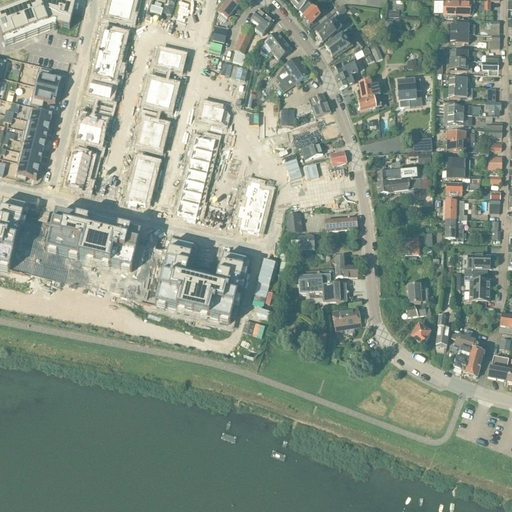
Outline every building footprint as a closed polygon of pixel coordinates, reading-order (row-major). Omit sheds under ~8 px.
[(5,14),(0,16),(0,34),(3,43),(5,48),(21,42),(53,30),(55,30),(56,27),(57,27),(56,28),(69,31),(76,6),(61,2),(52,0),(42,0),(35,3),(5,14)] [(113,0),(111,7),(132,13),(135,2),(137,2),(137,0),(113,0)] [(152,9),(154,0),(145,0),(144,7),(152,9)] [(243,0),(228,0),(218,14),(227,21),(243,0)] [(309,0),(287,0),(288,0),(288,1),(299,13),(300,14),(304,18),(312,11),(308,7),(312,3),(309,0)] [(202,5),(190,2),(187,15),(198,18),(202,5)] [(474,3),(465,3),(456,3),(456,5),(443,5),(443,17),(470,18),(472,17),(473,15),(473,12),(474,12),(474,3)] [(111,7),(108,19),(120,22),(118,28),(126,30),(130,31),(132,24),(129,23),(130,22),(132,13),(111,7)] [(166,8),(164,15),(171,17),(173,10),(166,8)] [(304,18),(303,19),(311,28),(317,22),(320,20),(312,11),(304,18)] [(273,24),(259,12),(251,23),(259,29),(256,33),(262,38),(265,34),(273,24)] [(341,31),(334,21),(327,26),(314,35),(322,46),(335,37),(335,36),(341,31)] [(450,36),(471,37),(475,37),(475,33),(469,33),(469,27),(450,27),(450,36)] [(214,28),(212,43),(224,46),(228,31),(214,28)] [(234,52),(236,53),(243,56),(254,32),(245,28),(234,52)] [(105,34),(102,45),(121,50),(122,47),(124,38),(123,38),(105,34)] [(291,53),(277,35),(265,45),(260,52),(264,55),(268,50),(271,54),(269,56),(270,57),(268,59),(270,60),(274,57),(278,63),(291,53)] [(471,40),(471,37),(450,36),(450,46),(468,46),(469,40),(471,40)] [(350,50),(342,37),(324,48),(332,61),(350,50)] [(102,45),(99,55),(118,60),(119,60),(120,55),(121,50),(102,45)] [(383,61),(378,49),(371,52),(376,63),(383,61)] [(368,50),(362,53),(364,59),(371,56),(368,50)] [(244,57),(243,56),(236,53),(233,64),(243,66),(244,57)] [(264,55),(256,53),(253,72),(260,73),(264,55)] [(449,63),(472,64),(475,64),(476,60),(476,54),(450,54),(449,63)] [(99,55),(97,66),(114,70),(116,71),(119,60),(118,60),(99,55)] [(156,67),(154,74),(166,77),(168,70),(179,73),(182,61),(161,55),(158,67),(156,67)] [(374,63),(372,57),(365,59),(368,66),(374,63)] [(284,68),(276,80),(280,86),(278,88),(283,96),(296,86),(299,84),(309,77),(297,60),(284,68)] [(416,72),(416,62),(407,63),(408,72),(416,72)] [(472,73),(472,64),(449,63),(449,73),(472,73)] [(482,65),(482,72),(488,72),(488,78),(498,78),(498,72),(498,65),(486,65),(482,65)] [(97,66),(94,77),(109,81),(113,82),(116,71),(114,70),(97,66)] [(357,75),(354,66),(333,75),(340,91),(351,86),(354,85),(351,77),(357,75)] [(40,79),(37,90),(58,95),(61,84),(49,81),(51,74),(39,71),(37,78),(39,79),(40,79)] [(154,85),(151,96),(160,98),(172,101),(175,90),(163,87),(165,82),(165,81),(153,78),(151,85),(154,85)] [(449,81),(449,90),(469,91),(470,91),(472,91),(473,91),(473,82),(467,81),(449,81)] [(419,82),(397,84),(399,104),(399,111),(409,110),(409,103),(415,102),(415,94),(421,94),(420,82),(419,82)] [(89,96),(89,98),(92,98),(100,100),(99,107),(101,107),(111,110),(113,103),(110,102),(112,96),(112,95),(113,90),(106,88),(92,85),(89,96)] [(364,101),(379,98),(380,98),(378,87),(371,88),(370,85),(358,87),(361,101),(364,101)] [(32,100),(30,107),(42,110),(44,104),(55,106),(58,95),(37,90),(34,101),(32,100)] [(449,90),(448,100),(461,100),(465,100),(472,100),(472,91),(470,91),(469,91),(449,90)] [(487,91),(486,105),(495,105),(495,91),(487,91)] [(146,106),(144,113),(156,116),(157,115),(158,110),(169,113),(172,101),(160,98),(151,96),(148,107),(146,106)] [(248,96),(245,109),(253,111),(256,98),(248,96)] [(326,106),(321,97),(308,102),(315,121),(330,115),(326,106)] [(364,101),(361,101),(359,102),(360,103),(357,103),(360,114),(375,111),(375,113),(379,112),(379,110),(381,109),(379,98),(364,101)] [(12,105),(10,113),(14,114),(17,115),(19,107),(12,105)] [(444,108),(444,118),(447,118),(468,118),(472,118),(472,108),(465,108),(448,108),(444,108)] [(201,117),(200,122),(205,123),(212,124),(210,131),(219,133),(222,134),(224,127),(222,126),(225,114),(224,114),(203,109),(201,117)] [(294,112),(281,112),(281,127),(294,127),(294,112)] [(33,114),(30,124),(49,129),(52,118),(33,114)] [(269,115),(266,134),(275,136),(277,116),(269,115)] [(83,120),(80,132),(94,135),(101,137),(104,126),(107,127),(108,120),(98,117),(96,117),(95,123),(87,121),(83,120)] [(144,125),(141,136),(162,141),(163,138),(165,130),(154,127),(155,121),(143,118),(141,125),(143,125),(144,125)] [(444,118),(444,127),(447,127),(463,127),(464,127),(466,127),(466,123),(472,123),(472,118),(468,118),(447,118),(444,118)] [(30,124),(28,135),(47,140),(49,129),(30,124)] [(80,132),(78,143),(81,144),(89,146),(87,152),(100,155),(101,148),(99,148),(101,137),(94,135),(80,132)] [(28,135),(25,145),(44,150),(47,140),(28,135)] [(447,144),(474,145),(474,136),(465,136),(447,135),(447,144)] [(136,146),(134,153),(146,156),(148,150),(159,153),(162,141),(141,136),(139,147),(136,146)] [(195,141),(192,153),(207,156),(212,158),(215,146),(210,145),(195,141)] [(431,141),(419,142),(420,154),(432,153),(431,141)] [(474,145),(447,144),(447,154),(472,155),(472,146),(474,146),(474,145)] [(25,145),(22,156),(42,161),(44,150),(25,145)] [(323,156),(320,145),(301,151),(305,162),(323,156)] [(192,153),(190,163),(204,167),(210,168),(212,158),(207,156),(192,153)] [(347,165),(344,154),(329,158),(332,169),(347,165)] [(22,156),(20,166),(39,171),(42,161),(22,156)] [(430,165),(429,156),(418,157),(419,166),(430,165)] [(74,158),(71,169),(88,173),(91,164),(91,162),(78,159),(74,158)] [(501,161),(488,161),(488,172),(501,172),(501,161)] [(446,162),(446,172),(469,172),(470,163),(446,162)] [(139,163),(136,174),(153,178),(156,167),(139,163)] [(189,166),(187,174),(194,175),(201,177),(207,179),(210,168),(204,167),(190,163),(189,166)] [(20,166),(16,181),(19,182),(20,181),(25,183),(26,180),(26,179),(36,182),(39,171),(20,166)] [(71,169),(69,179),(86,183),(88,173),(71,169)] [(419,181),(418,171),(376,174),(378,196),(422,192),(421,189),(417,189),(416,181),(419,181)] [(469,182),(469,172),(446,172),(446,181),(469,182)] [(136,174),(134,184),(151,188),(153,178),(136,174)] [(187,174),(185,184),(191,186),(198,188),(204,189),(207,179),(201,177),(194,175),(187,174)] [(69,179),(66,189),(74,191),(74,192),(75,192),(74,195),(79,196),(82,197),(86,183),(69,179)] [(427,180),(421,181),(421,189),(422,192),(431,191),(430,180),(427,180)] [(134,184),(131,194),(148,198),(151,188),(134,184)] [(185,184),(182,195),(189,196),(196,198),(202,200),(204,189),(198,188),(191,186),(185,184)] [(446,186),(446,198),(462,198),(462,192),(477,193),(479,193),(480,186),(477,186),(470,186),(462,186),(446,186)] [(250,188),(247,200),(267,205),(270,193),(250,188)] [(99,191),(96,202),(98,203),(103,204),(106,192),(101,191),(99,191)] [(109,193),(106,205),(113,206),(116,195),(109,193)] [(131,194),(128,208),(131,209),(136,210),(137,207),(138,207),(145,209),(148,198),(131,194)] [(181,199),(180,205),(193,208),(199,210),(202,200),(196,198),(189,196),(182,195),(181,199)] [(247,200),(245,210),(265,215),(267,205),(247,200)] [(445,203),(445,222),(467,222),(467,218),(464,218),(464,204),(456,203),(456,204),(445,203)] [(0,270),(10,273),(26,209),(3,204),(0,216),(0,270)] [(180,205),(177,217),(196,222),(198,213),(199,210),(193,208),(180,205)] [(245,210),(242,221),(262,226),(265,215),(245,210)] [(296,216),(286,217),(288,236),(298,235),(303,234),(300,215),(296,216)] [(55,217),(46,255),(79,263),(132,276),(141,238),(93,226),(55,217)] [(208,230),(215,232),(218,219),(211,218),(208,230)] [(225,234),(228,222),(221,220),(218,232),(225,234)] [(357,231),(356,220),(325,223),(326,235),(357,231)] [(242,221),(239,232),(259,237),(262,226),(242,221)] [(445,222),(445,231),(463,232),(463,227),(467,227),(467,222),(445,222)] [(445,231),(444,241),(450,241),(450,244),(463,245),(463,232),(445,231)] [(314,253),(314,239),(299,240),(299,243),(291,243),(292,251),(300,250),(300,254),(314,253)] [(418,246),(418,240),(399,241),(400,259),(419,258),(418,251),(421,251),(420,246),(418,246)] [(171,245),(155,309),(230,328),(246,264),(223,258),(216,286),(187,279),(194,251),(171,245)] [(473,271),(473,277),(486,277),(486,271),(491,271),(489,271),(489,267),(491,267),(491,260),(490,260),(490,259),(468,258),(468,271),(473,271)] [(345,269),(345,260),(335,261),(335,280),(360,280),(360,269),(345,269)] [(330,276),(319,277),(320,296),(322,296),(323,306),(347,305),(347,299),(346,287),(338,287),(338,284),(330,285),(330,276)] [(320,296),(319,277),(297,278),(299,297),(320,296)] [(486,283),(486,277),(473,277),(472,282),(470,282),(470,293),(491,293),(491,288),(489,288),(489,283),(490,283),(486,283)] [(420,292),(420,287),(407,288),(408,307),(421,306),(421,305),(433,304),(433,298),(428,299),(427,292),(420,292)] [(470,293),(469,303),(472,303),(472,309),(485,310),(486,304),(489,304),(489,303),(488,303),(488,301),(488,299),(490,299),(491,293),(470,293)] [(431,315),(429,307),(423,309),(413,310),(413,309),(406,310),(408,320),(425,317),(426,321),(431,321),(431,315)] [(347,313),(333,316),(335,332),(336,335),(356,331),(361,330),(360,327),(359,319),(359,318),(358,311),(347,313)] [(511,317),(501,316),(499,328),(511,329),(511,317)] [(430,336),(418,328),(410,340),(423,349),(428,342),(427,341),(430,336)] [(449,332),(438,331),(436,347),(446,349),(449,332)] [(326,335),(314,333),(312,350),(324,352),(326,335)] [(475,342),(452,334),(451,341),(457,343),(453,355),(458,356),(453,370),(465,374),(464,376),(477,380),(484,356),(476,353),(478,347),(474,346),(475,342)] [(500,341),(499,351),(509,353),(511,343),(500,341)] [(508,362),(493,359),(489,380),(488,380),(487,380),(508,385),(511,385),(511,373),(506,372),(508,362)]
